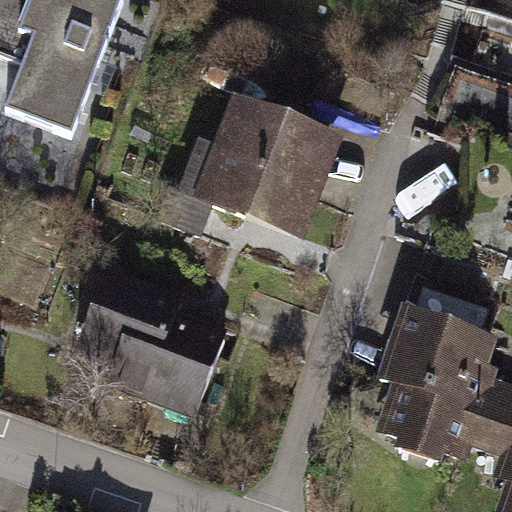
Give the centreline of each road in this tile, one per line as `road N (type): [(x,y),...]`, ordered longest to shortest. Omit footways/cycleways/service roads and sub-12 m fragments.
road 1 (residential): [(266,511),(402,135)]
road 2 (residential): [(0,452),(180,511)]
